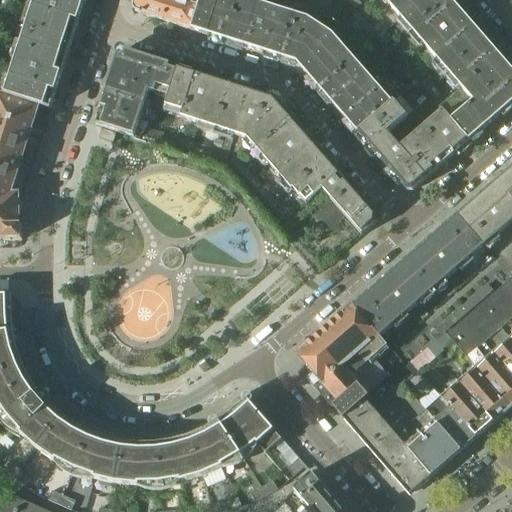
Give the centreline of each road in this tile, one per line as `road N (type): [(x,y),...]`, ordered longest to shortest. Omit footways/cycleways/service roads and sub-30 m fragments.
road 1 (residential): [(410,225),(277,82),(105,24)]
road 2 (residential): [(255,365),(153,407),(121,407),(62,359),(47,272)]
road 3 (residential): [(47,272),(52,184),(105,24)]
road 4 (residential): [(410,225),(255,365)]
road 5 (residential): [(385,511),(255,365)]
road 6 (residential): [(511,136),(410,225)]
